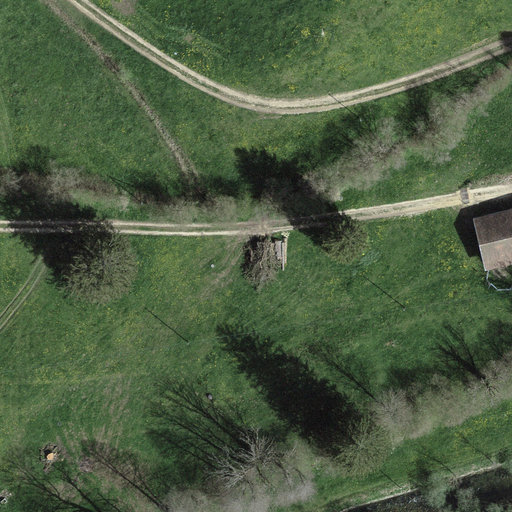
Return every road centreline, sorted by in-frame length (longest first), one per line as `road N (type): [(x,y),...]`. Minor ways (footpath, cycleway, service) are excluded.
road 1 (track): [(0,223),(232,228),(511,190)]
road 2 (track): [(75,0),(108,28),(242,103),(344,107),(511,50)]
